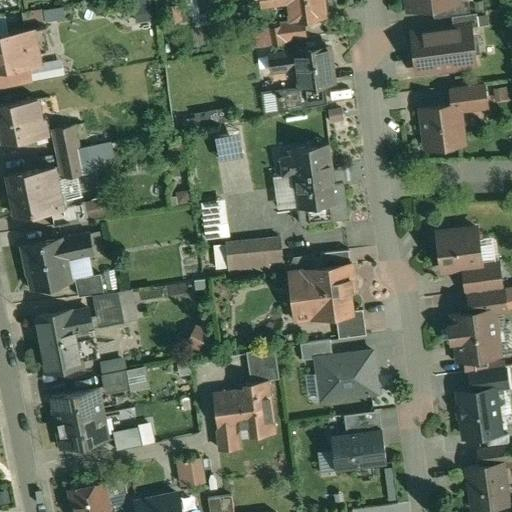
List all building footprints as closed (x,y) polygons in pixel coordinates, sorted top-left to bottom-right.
[(322,0),(288,0),(291,19),(324,15),(322,0)] [(406,0),(408,9),(436,6),(458,3),(458,2),(457,0),(406,0)] [(458,3),(436,6),(437,18),(451,16),(470,13),(468,0),(458,2),(458,3)] [(43,9),(22,13),(23,24),(45,20),(43,9)] [(470,13),(451,16),(453,28),(471,25),(471,27),(478,26),(477,13),(470,13)] [(284,24),(266,27),(269,45),(306,39),(304,24),(285,27),(284,24)] [(453,28),(411,33),(416,71),(456,66),(460,69),(469,68),(473,64),(476,63),(471,27),(471,25),(453,28)] [(46,26),(11,33),(10,32),(0,33),(0,69),(28,64),(40,62),(39,52),(51,50),(46,26)] [(328,46),(296,50),(296,51),(298,68),(300,87),(325,84),(333,82),(328,46)] [(296,51),(270,54),(272,70),(298,68),(296,51)] [(28,64),(0,69),(0,88),(32,83),(28,64)] [(484,82),(450,87),(452,104),(458,103),(459,110),(487,107),(484,82)] [(300,87),(279,89),(281,112),(327,104),(325,84),(300,87)] [(38,98),(0,105),(0,137),(1,143),(50,135),(47,118),(42,119),(38,98)] [(452,104),(421,108),(426,148),(463,143),(459,110),(458,103),(452,104)] [(341,109),(328,110),(330,122),(343,120),(341,109)] [(74,125),(53,129),(57,152),(79,148),(74,125)] [(239,132),(215,136),(220,162),(243,158),(239,132)] [(329,143),(289,149),(290,155),(280,156),(283,175),(293,174),(298,208),(301,224),(348,217),(343,181),(334,182),(329,143)] [(98,145),(79,148),(84,173),(103,169),(98,145)] [(79,148),(57,152),(62,177),(84,173),(79,148)] [(55,166),(8,176),(16,217),(49,210),(63,207),(63,205),(55,166)] [(88,216),(108,215),(107,198),(87,199),(88,216)] [(225,200),(202,203),(206,239),(229,237),(225,200)] [(84,201),(63,205),(63,207),(49,210),(53,227),(88,221),(84,201)] [(476,227),(437,233),(441,261),(452,269),(463,268),(481,265),(481,264),(478,243),(482,238),(481,232),(476,229),(476,227)] [(90,233),(61,239),(65,259),(95,253),(90,233)] [(484,236),(485,259),(498,259),(497,235),(484,236)] [(61,238),(22,246),(26,265),(28,264),(33,289),(70,282),(65,259),(61,239),(61,238)] [(281,238),(226,244),(229,273),(267,269),(266,258),(283,257),(281,238)] [(349,250),(321,253),(323,267),(350,263),(349,250)] [(323,267),(290,272),(292,289),(298,289),(300,303),(306,302),(310,305),(311,317),(336,314),(352,312),(352,311),(349,290),(355,290),(352,263),(323,267)] [(489,263),(481,264),(481,265),(463,268),(466,292),(467,292),(502,288),(499,268),(490,269),(489,263)] [(100,274),(75,279),(78,297),(92,295),(104,293),(100,274)] [(142,287),(143,298),(189,295),(188,284),(142,287)] [(502,288),(467,292),(470,312),(494,309),(495,313),(506,312),(503,287),(502,288)] [(104,293),(92,295),(99,328),(124,323),(118,292),(104,293)] [(71,310),(36,317),(47,373),(82,366),(75,332),(93,329),(89,309),(71,313),(71,310)] [(363,309),(352,311),(352,312),(336,314),(339,338),(366,335),(363,309)] [(470,312),(452,314),(453,324),(452,324),(449,327),(451,339),(454,342),(456,342),(458,360),(500,355),(495,313),(494,309),(470,312)] [(207,336),(194,329),(185,344),(198,351),(207,336)] [(91,337),(80,339),(82,354),(94,352),(91,337)] [(330,341),(302,344),(304,359),(316,358),(332,356),(330,341)] [(275,347),(246,351),(251,381),(267,379),(279,378),(275,347)] [(332,356),(316,358),(320,390),(335,388),(337,398),(378,392),(372,350),(332,356)] [(127,370),(131,389),(150,386),(146,366),(127,370)] [(505,366),(469,371),(472,391),(495,388),(495,389),(508,387),(505,366)] [(127,370),(102,375),(105,394),(131,389),(127,370)] [(251,381),(246,382),(247,386),(236,387),(237,390),(213,393),(221,449),(238,447),(235,425),(252,423),(253,435),(274,432),(267,379),(251,381)] [(97,388),(51,396),(51,397),(52,397),(57,423),(102,414),(97,388),(98,388),(97,388)] [(472,391),(458,393),(464,436),(500,431),(495,389),(495,388),(472,391)] [(382,428),(380,412),(345,416),(347,433),(376,429),(382,428)] [(102,414),(57,423),(62,448),(61,449),(62,449),(108,440),(108,439),(107,440),(102,414)] [(138,427),(113,432),(117,451),(142,446),(138,427)] [(347,433),(331,435),(336,470),(387,463),(384,447),(379,447),(376,429),(347,433)] [(511,444),(478,449),(480,465),(502,462),(503,468),(511,466),(511,444)] [(202,458),(178,461),(182,485),(206,481),(202,458)] [(480,465),(468,467),(473,509),(508,505),(503,468),(502,462),(480,465)] [(107,511),(102,486),(71,493),(74,511),(107,511)] [(233,511),(232,495),(208,498),(209,511),(233,511)] [(183,511),(181,500),(137,509),(137,511),(183,511)]
